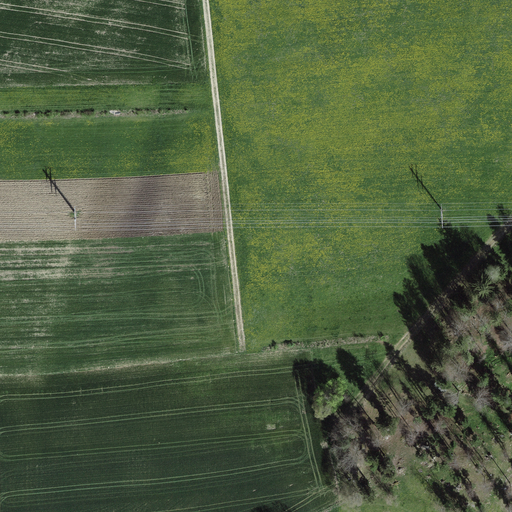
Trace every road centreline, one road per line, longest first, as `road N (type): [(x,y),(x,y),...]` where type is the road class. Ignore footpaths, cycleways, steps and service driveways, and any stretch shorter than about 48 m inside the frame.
road 1 (track): [(206,0),(244,354)]
road 2 (track): [(511,216),(362,388),(341,454),(367,500)]
